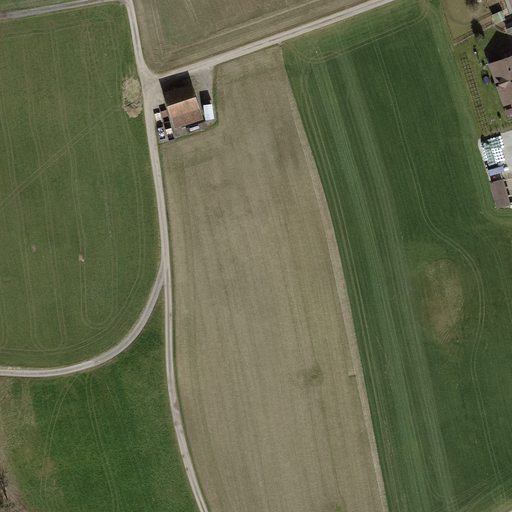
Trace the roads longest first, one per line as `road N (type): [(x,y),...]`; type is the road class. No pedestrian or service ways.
road 1 (track): [(205,511),(191,480),(168,358),(147,82)]
road 2 (track): [(147,82),(389,0)]
road 3 (track): [(0,370),(58,370),(103,356),(133,336),(164,262)]
